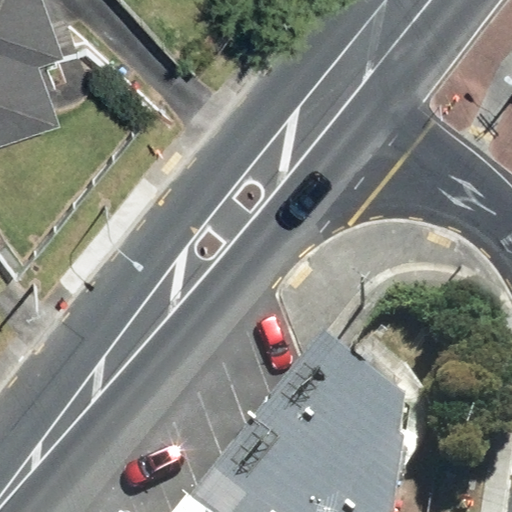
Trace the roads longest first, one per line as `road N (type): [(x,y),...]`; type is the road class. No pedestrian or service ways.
road 1 (secondary): [(157,307),(0,501)]
road 2 (secondary): [(287,144),(295,215),(236,287),(157,307)]
road 3 (secondary): [(157,307),(166,231),(223,161),(287,144)]
road 4 (tertiary): [(511,239),(328,96)]
